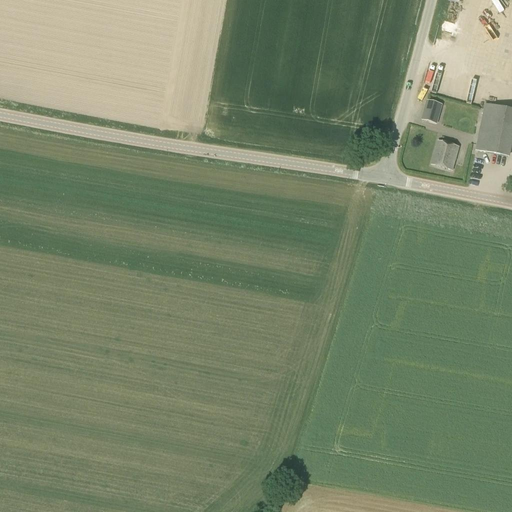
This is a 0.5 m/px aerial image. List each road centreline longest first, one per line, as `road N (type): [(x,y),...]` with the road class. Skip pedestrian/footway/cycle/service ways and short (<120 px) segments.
road 1 (tertiary): [(384,178),(0,115)]
road 2 (unclassified): [(384,178),(430,0)]
road 3 (tertiary): [(511,202),(384,178)]
